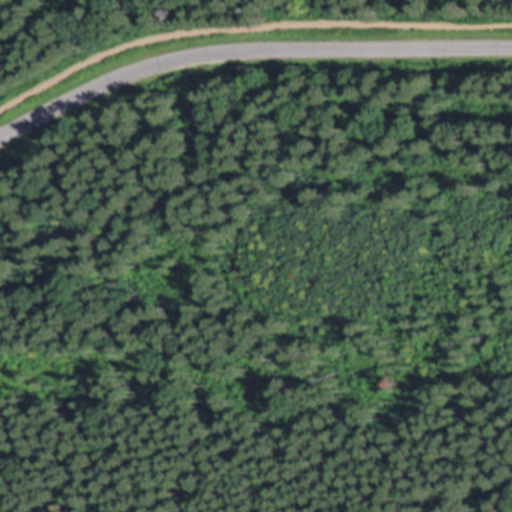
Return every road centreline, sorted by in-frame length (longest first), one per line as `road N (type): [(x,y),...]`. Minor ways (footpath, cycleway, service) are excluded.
road 1 (track): [(0,111),(108,54),(179,31),(511,22)]
road 2 (residential): [(0,135),(124,74),(183,55),(511,48)]
